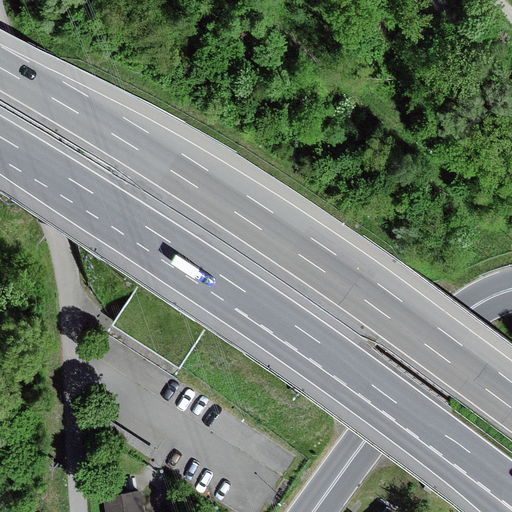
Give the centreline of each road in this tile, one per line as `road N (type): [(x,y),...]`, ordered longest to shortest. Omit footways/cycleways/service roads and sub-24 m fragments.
road 1 (motorway): [(511,399),(385,304),(0,67)]
road 2 (motorway): [(0,138),(437,429)]
road 3 (track): [(74,511),(72,306),(59,220),(0,12)]
road 4 (motorway): [(312,511),(452,329),(470,310),(511,290)]
